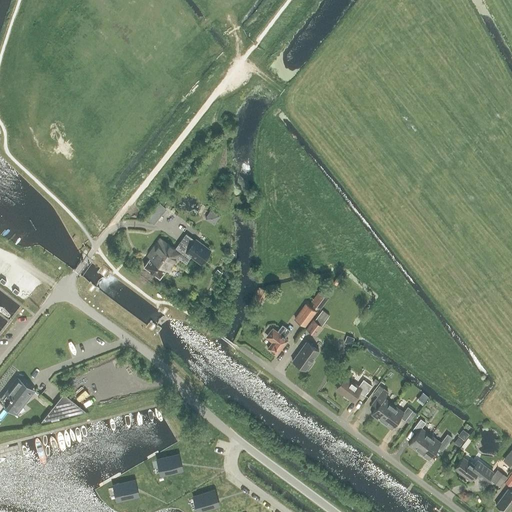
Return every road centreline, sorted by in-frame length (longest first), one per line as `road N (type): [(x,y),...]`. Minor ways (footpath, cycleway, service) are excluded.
road 1 (unclassified): [(332,511),(198,407),(162,365),(60,291),(114,228)]
road 2 (residential): [(458,511),(241,349)]
